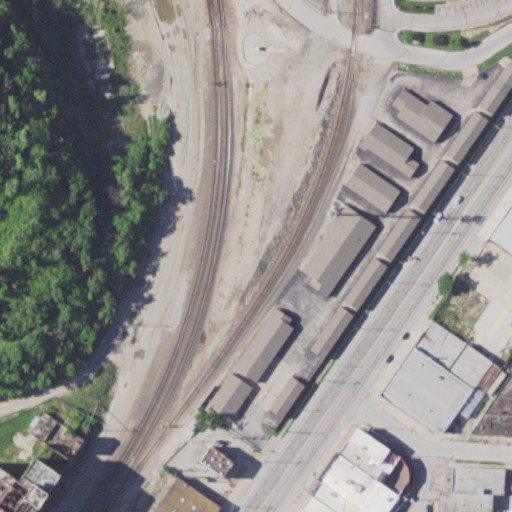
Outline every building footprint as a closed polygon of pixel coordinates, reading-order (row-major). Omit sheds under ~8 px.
[(508,62),(511,64),(511,87),(493,115),(479,106),(508,62)] [(391,104),(402,87),(426,102),(429,98),(452,114),(433,141),(396,115),(399,110),(391,104)] [(488,120),(459,163),(445,155),(475,112),(488,120)] [(359,142),(374,120),(414,148),(409,156),(418,163),(409,177),(359,142)] [(441,160),(456,169),(425,212),(412,204),(441,160)] [(344,183),(360,161),(401,191),(385,213),(344,183)] [(300,270),(346,203),(377,224),(325,298),(306,285),(311,277),(300,270)] [(511,203),(487,240),(511,257),(511,203)] [(408,209),(421,218),(391,261),(378,252),(408,209)] [(374,257),(387,266),(357,310),(343,300),(374,257)] [(234,365),(275,306),(292,318),(287,324),(293,328),(256,380),(234,365)] [(340,306),(354,316),(324,360),(310,350),(340,306)] [(380,394),(435,433),(444,432),(458,413),(467,419),(511,351),(511,349),(473,326),(462,340),(432,320),(380,394)] [(208,405),(230,373),(251,387),(228,419),(208,405)] [(511,373),(468,434),(511,436),(511,373)] [(292,377),(304,386),(282,418),(269,410),(292,377)] [(0,511),(0,465),(5,468),(42,409),(86,437),(36,511),(0,511)] [(280,419),(268,410),(264,416),(276,425),(280,419)] [(299,511),(360,511),(398,459),(358,430),(299,511)] [(212,446),(234,461),(224,476),(200,461),(212,446)] [(436,511),(491,511),(492,494),(505,495),(506,469),(451,466),(450,491),(438,490),(436,511)] [(154,511),(178,478),(220,507),(216,511),(154,511)]
